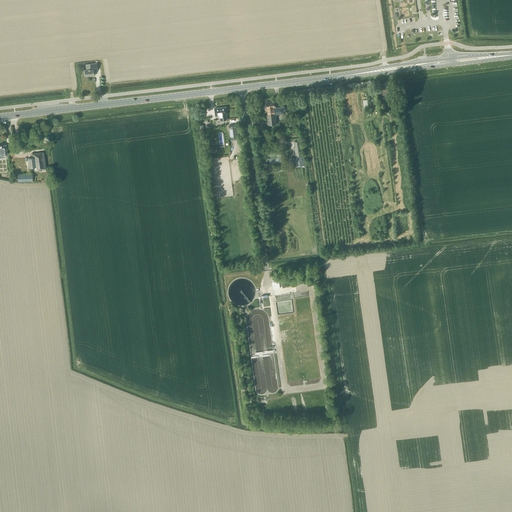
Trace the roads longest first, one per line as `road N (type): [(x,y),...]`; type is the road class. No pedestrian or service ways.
road 1 (primary): [(0,117),(344,75)]
road 2 (primary): [(511,54),(344,75)]
road 3 (primary): [(344,75),(511,56)]
